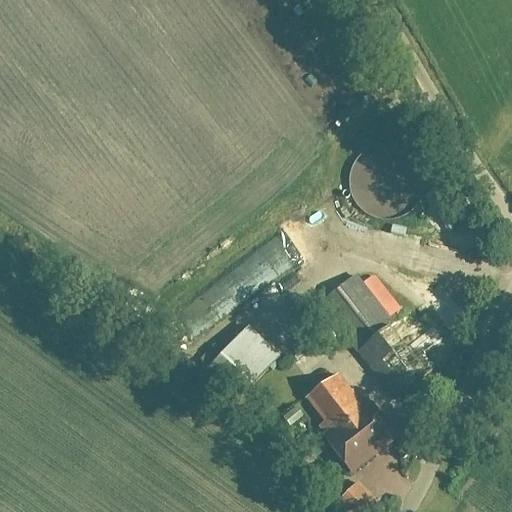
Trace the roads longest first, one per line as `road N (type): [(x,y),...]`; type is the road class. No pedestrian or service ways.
road 1 (residential): [(511,221),(383,0)]
road 2 (residential): [(413,511),(511,297)]
